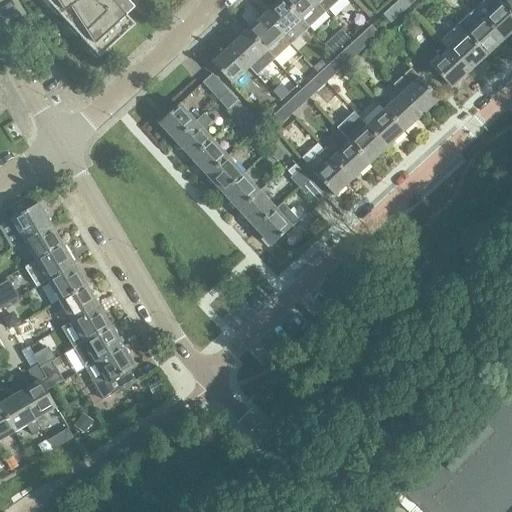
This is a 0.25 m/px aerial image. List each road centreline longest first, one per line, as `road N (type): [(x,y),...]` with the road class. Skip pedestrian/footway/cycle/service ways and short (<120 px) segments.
road 1 (residential): [(205,374),(286,286),(511,77)]
road 2 (residential): [(205,374),(58,149)]
road 3 (residential): [(58,149),(222,0)]
road 4 (residential): [(58,149),(0,41)]
